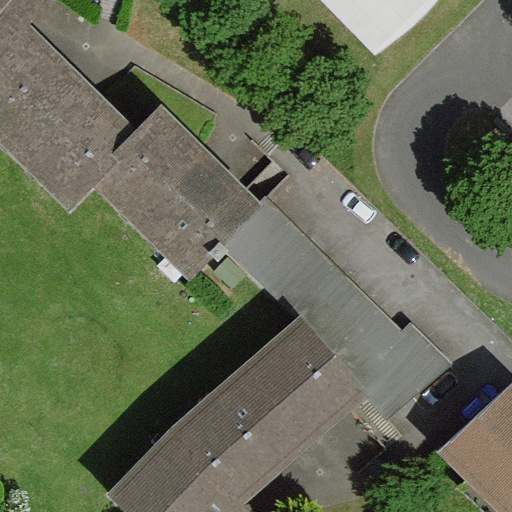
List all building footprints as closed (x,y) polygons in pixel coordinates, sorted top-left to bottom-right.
[(0,0),(0,88),(42,44),(24,27),(48,0),(0,0)] [(335,0),(383,48),(430,0),(335,0)] [(96,182),(137,137),(42,44),(0,88),(0,135),(73,207),(96,182)] [(194,277),(224,246),(260,208),(163,111),(137,137),(96,182),(194,277)] [(266,201),(260,208),(224,246),(304,321),(366,393),(389,422),(453,366),(412,325),(404,334),(266,201)] [(202,409),(264,484),(366,393),(304,321),(202,409)] [(511,392),(511,393),(451,451),(511,508),(511,392)] [(248,511),(241,503),(264,484),(202,409),(182,426),(116,495),(133,511),(248,511)]
